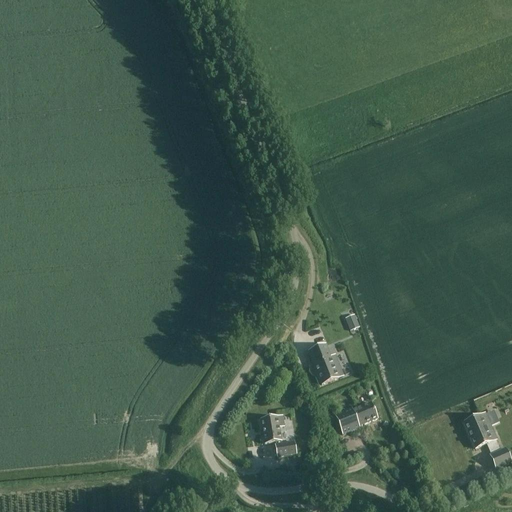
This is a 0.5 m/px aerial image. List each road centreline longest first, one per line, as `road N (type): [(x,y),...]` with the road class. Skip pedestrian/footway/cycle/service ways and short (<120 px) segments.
road 1 (unclassified): [(294,238),(201,0)]
road 2 (unclassified): [(206,441),(285,309),(297,274),(294,238)]
